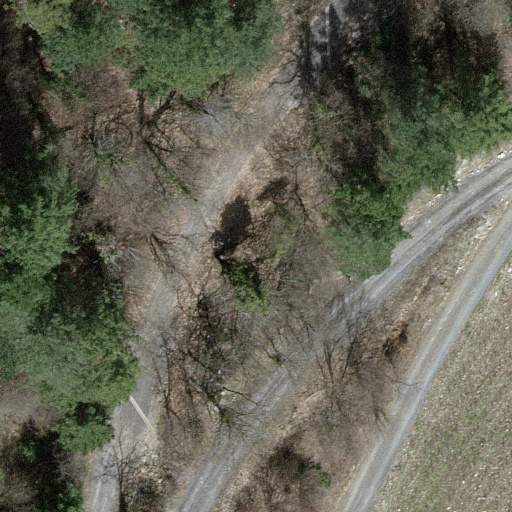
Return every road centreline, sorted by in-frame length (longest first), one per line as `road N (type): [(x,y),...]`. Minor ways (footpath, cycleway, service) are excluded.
road 1 (track): [(103,511),(121,427),(221,201),(357,0)]
road 2 (track): [(511,178),(411,248),(330,330),(196,511)]
road 3 (track): [(511,226),(408,393),(350,511)]
